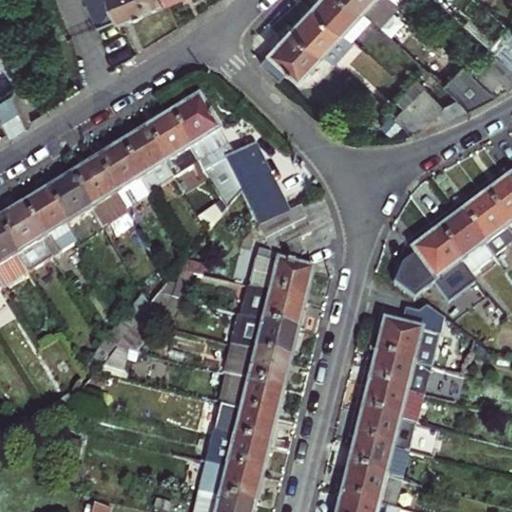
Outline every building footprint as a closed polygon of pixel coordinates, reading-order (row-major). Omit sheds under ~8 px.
[(87,0),(98,26),(121,16),(161,0),(87,0)] [(168,3),(167,0),(161,0),(121,16),(123,21),(134,17),(168,3)] [(352,40),(372,19),(363,11),(350,0),(317,0),(314,4),(352,40)] [(350,0),(363,11),(372,19),(406,51),(426,30),(398,4),(393,0),(350,0)] [(332,61),(352,40),(314,4),(303,16),(294,26),(332,61)] [(277,45),(261,62),(279,80),(290,69),(300,78),(313,64),(322,73),(332,61),(294,26),(277,45)] [(511,30),(509,28),(490,49),(496,55),(511,69),(511,30)] [(481,62),(472,72),(493,92),(502,81),(511,89),(511,87),(511,69),(496,55),(485,66),(481,62)] [(469,110),(498,96),(493,92),(472,72),(462,63),(442,85),(469,110)] [(0,98),(8,119),(14,133),(24,127),(32,121),(10,69),(2,75),(0,69),(0,98)] [(445,107),(424,88),(415,98),(435,117),(445,107)] [(0,122),(8,119),(0,98),(0,122)] [(435,117),(415,98),(395,119),(409,133),(423,129),(435,117)] [(233,157),(198,101),(183,109),(170,118),(200,166),(223,204),(228,211),(242,193),(265,164),(256,146),(233,157)] [(200,166),(170,118),(156,126),(144,133),(174,182),(200,166)] [(151,197),(174,182),(144,133),(131,142),(120,148),(151,197)] [(125,213),(151,197),(120,148),(107,156),(94,164),(125,213)] [(81,172),(70,179),(91,214),(102,231),(127,216),(125,213),(94,164),(81,172)] [(275,185),(265,164),(242,193),(245,200),(275,185)] [(46,194),(67,229),(91,214),(70,179),(56,188),(46,194)] [(511,185),(508,181),(496,189),(485,198),(511,234),(511,185)] [(275,185),(245,200),(252,214),(282,199),(275,185)] [(78,246),(67,229),(46,194),(33,202),(21,209),(53,261),(78,246)] [(511,245),(511,234),(485,198),(472,207),(461,216),(494,259),(511,245)] [(252,214),(258,227),(289,214),(282,199),(252,214)] [(223,204),(198,220),(207,236),(228,211),(223,204)] [(306,220),(301,208),(289,214),(294,226),(306,220)] [(0,229),(29,276),(53,261),(21,209),(9,217),(0,222),(0,229)] [(289,214),(258,227),(265,239),(294,226),(289,214)] [(494,259),(461,216),(450,224),(439,232),(472,276),(494,260),(494,259)] [(311,235),(306,220),(294,226),(300,240),(311,235)] [(265,239),(270,253),(300,240),(294,226),(265,239)] [(0,286),(2,290),(3,292),(29,276),(0,229),(0,286)] [(449,305),(477,284),(472,276),(439,232),(421,245),(411,253),(415,259),(402,269),(394,285),(416,300),(435,286),(449,305)] [(302,258),(307,256),(300,240),(270,253),(271,256),(274,263),(299,269),(302,258)] [(313,273),(299,269),(274,263),(271,256),(259,253),(250,289),(306,303),(310,287),(313,273)] [(206,267),(186,262),(178,272),(202,278),(203,278),(206,267)] [(182,303),(202,278),(178,272),(169,284),(158,297),(182,303)] [(158,297),(169,284),(163,275),(143,288),(153,303),(158,297)] [(306,303),(250,289),(243,318),(299,332),(302,318),(306,303)] [(182,303),(158,297),(153,303),(149,308),(137,323),(165,330),(182,303)] [(149,308),(143,299),(125,322),(131,331),(137,323),(149,308)] [(432,371),(445,321),(427,309),(415,314),(405,311),(401,328),(382,324),(378,340),(374,357),(432,371)] [(243,318),(236,347),(291,361),(295,346),(299,332),(243,318)] [(131,331),(125,322),(105,346),(111,355),(117,348),(131,331)] [(165,330),(137,323),(131,331),(117,348),(121,349),(143,355),(145,355),(165,330)] [(111,355),(105,346),(86,369),(92,379),(111,355)] [(229,376),(236,347),(230,346),(224,375),(225,375),(229,376)] [(236,347),(229,376),(231,376),(284,390),(288,373),(291,361),(236,347)] [(137,379),(143,355),(121,349),(104,371),(137,379)] [(421,398),(425,399),(432,371),(374,357),(370,372),(367,385),(421,398)] [(207,360),(205,370),(218,373),(220,363),(207,360)] [(220,405),(224,406),(231,376),(229,376),(225,375),(219,405),(220,405)] [(281,405),(284,390),(231,376),(224,406),(228,407),(277,419),(281,405)] [(360,414),(414,427),(421,398),(367,385),(364,398),(360,414)] [(100,405),(102,395),(83,390),(76,399),(100,405)] [(73,403),(69,397),(44,412),(54,427),(73,403)] [(101,418),(104,408),(75,401),(72,411),(101,418)] [(224,406),(220,405),(213,434),(220,436),(228,407),(224,406)] [(273,435),(277,419),(228,407),(220,436),(270,448),(273,435)] [(407,455),(414,427),(360,414),(356,430),(353,442),(407,455)] [(18,426),(1,433),(5,445),(26,438),(18,426)] [(206,459),(214,461),(220,436),(213,434),(206,459)] [(202,458),(201,463),(205,464),(262,478),(266,463),(270,448),(220,436),(214,461),(206,459),(202,458)] [(407,455),(353,442),(350,456),(346,470),(400,483),(407,455)] [(205,464),(198,492),(219,498),(255,506),(258,495),(262,478),(205,464)] [(89,494),(80,469),(66,466),(74,490),(89,494)] [(400,483),(346,470),(343,481),(339,498),(393,511),(400,483)] [(192,511),(215,511),(219,498),(198,492),(192,511)] [(215,511),(253,511),(255,506),(219,498),(215,511)] [(398,511),(393,511),(339,498),(336,511),(335,511),(398,511)]
